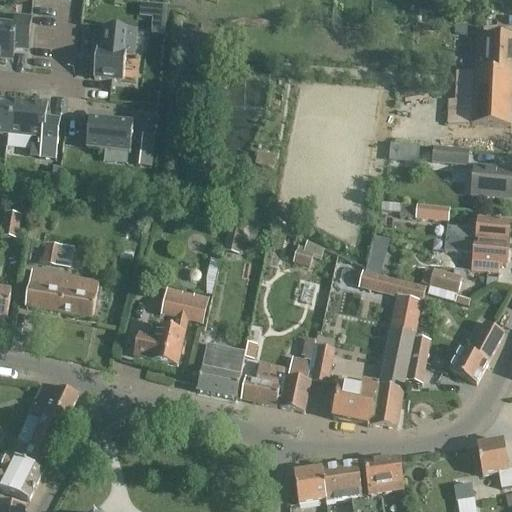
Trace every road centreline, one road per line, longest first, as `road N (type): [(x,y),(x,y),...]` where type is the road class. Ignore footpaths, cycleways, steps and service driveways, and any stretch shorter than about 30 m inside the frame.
road 1 (tertiary): [(279,450),(391,448),(460,431),(494,389),(511,349)]
road 2 (tertiary): [(279,450),(207,419),(113,406)]
road 3 (residential): [(0,83),(50,89),(58,80),(66,1)]
road 4 (residential): [(41,511),(113,406)]
road 5 (tertiary): [(113,406),(86,380),(0,361)]
